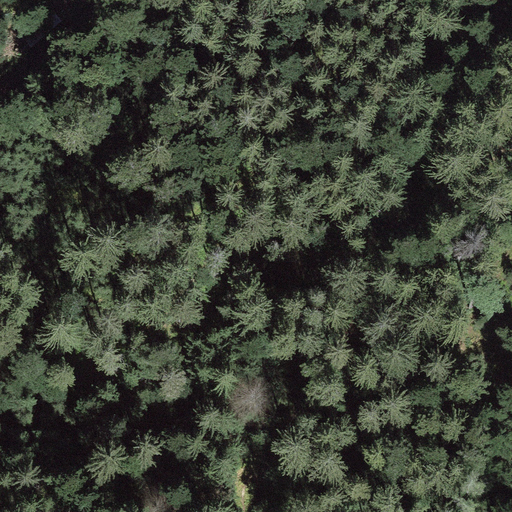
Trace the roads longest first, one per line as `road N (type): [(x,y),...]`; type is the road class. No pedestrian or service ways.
road 1 (track): [(259,511),(396,301),(495,0)]
road 2 (track): [(0,92),(106,0)]
